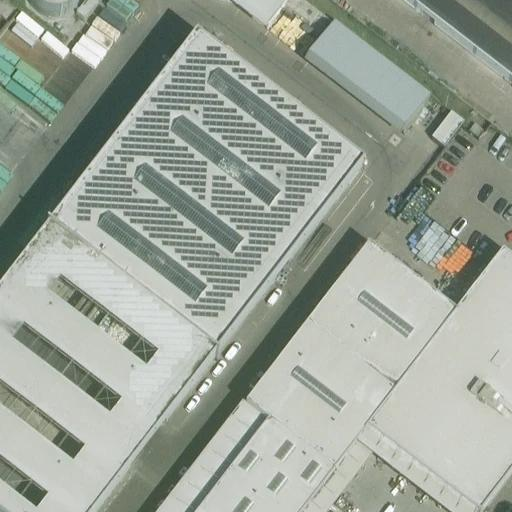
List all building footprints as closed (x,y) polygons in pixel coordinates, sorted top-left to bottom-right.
[(27,0),(28,3),(30,7),(33,11),(37,14),(41,17),(46,19),(50,20),(55,20),(60,19),(65,17),(69,14),(72,11),(75,7),(78,3),(78,0),(27,0)] [(98,2),(95,0),(86,0),(75,16),(83,22),(98,2)] [(226,0),(266,30),(285,6),(289,0),(226,0)] [(289,0),(285,6),(305,21),(313,11),(298,0),(289,0)] [(511,83),(511,0),(400,0),(511,85),(511,83)] [(104,50),(123,25),(111,16),(92,41),(104,50)] [(328,37),(302,74),(404,147),(430,111),(328,37)] [(0,294),(0,511),(98,511),(214,362),(216,364),(217,363),(215,361),(360,171),(193,43),(48,232),(45,231),(44,232),(47,234),(0,294)] [(76,52),(67,73),(86,82),(96,61),(76,52)] [(443,151),(460,128),(463,126),(450,116),(430,141),(443,151)] [(305,511),(366,434),(454,318),(366,250),(324,305),(244,410),(267,428),(201,511),(305,511)] [(511,266),(500,257),(454,318),(366,434),(467,511),(483,511),(511,475),(511,266)]
